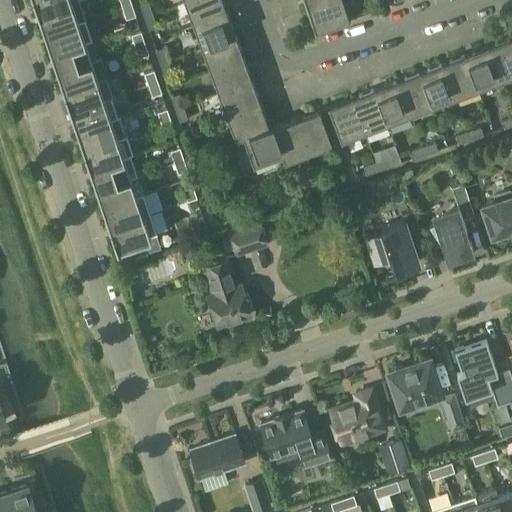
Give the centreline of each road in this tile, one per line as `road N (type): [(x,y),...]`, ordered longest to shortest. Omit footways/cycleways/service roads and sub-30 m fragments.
road 1 (residential): [(0,1),(136,408)]
road 2 (residential): [(511,282),(136,408)]
road 3 (residential): [(256,0),(274,47),(300,60),(479,0)]
